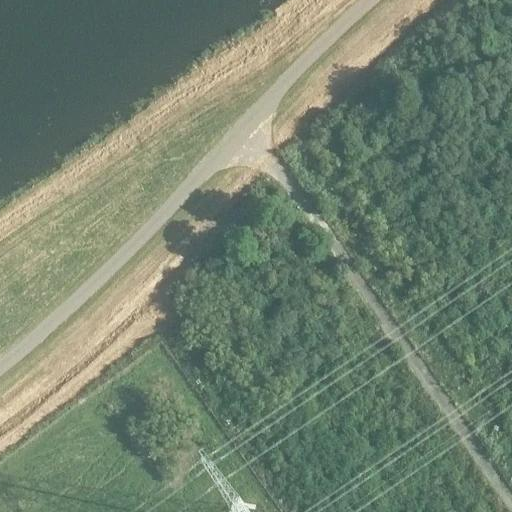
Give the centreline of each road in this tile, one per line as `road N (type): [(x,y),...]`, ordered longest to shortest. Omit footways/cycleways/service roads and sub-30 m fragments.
road 1 (tertiary): [(0,364),(371,0)]
road 2 (track): [(237,131),(511,500)]
